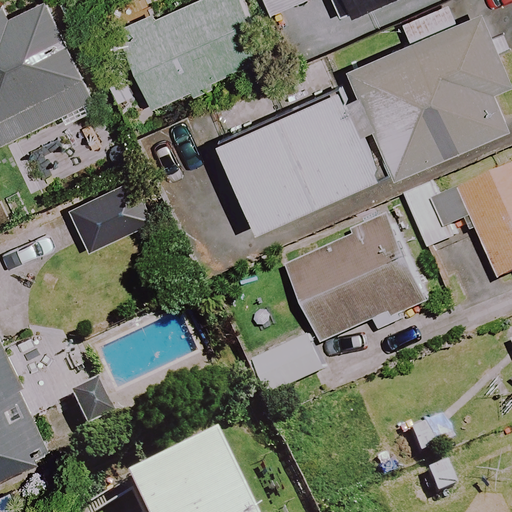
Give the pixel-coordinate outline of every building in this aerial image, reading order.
[(264,67),(238,0),(209,0),(120,33),(149,109),(264,67)] [(260,0),(269,19),(312,0),(344,0),(352,17),(390,0),(260,0)] [(9,19),(4,8),(0,10),(0,143),(90,100),(43,2),(9,19)] [(492,92),(511,84),(480,10),(454,22),(446,3),(400,23),(408,41),(346,67),(358,94),(345,99),(340,86),(218,137),(257,230),(392,173),(395,181),(510,133),(492,92)] [(511,168),(441,198),(435,182),(405,195),(428,251),(478,230),(500,281),(511,276),(511,168)] [(290,265),(324,346),(387,320),(397,323),(427,310),(391,222),(290,265)] [(329,378),(311,336),(253,361),(270,402),(329,378)] [(0,479),(52,454),(44,438),(22,393),(55,377),(39,343),(9,358),(0,339),(0,479)] [(230,511),(200,448),(126,483),(139,511),(230,511)]
